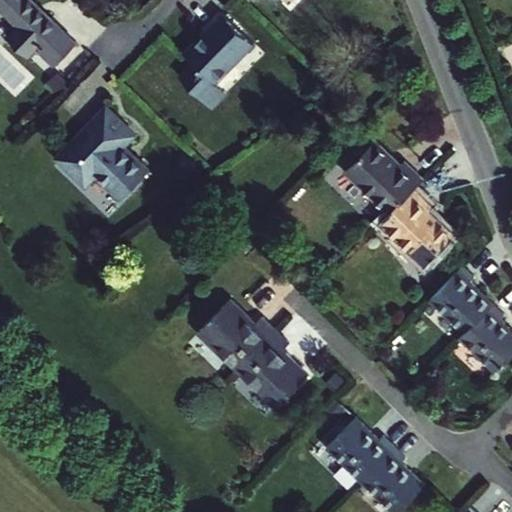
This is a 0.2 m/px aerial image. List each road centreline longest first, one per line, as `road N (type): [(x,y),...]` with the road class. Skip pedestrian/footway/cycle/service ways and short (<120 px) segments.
road 1 (residential): [(419,0),(511,234)]
road 2 (residential): [(290,295),(441,442),(465,454)]
